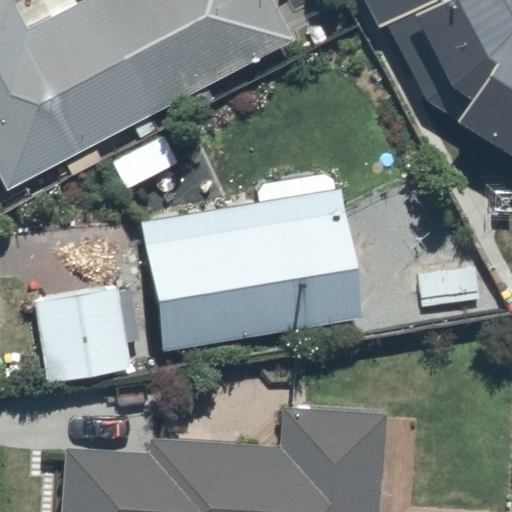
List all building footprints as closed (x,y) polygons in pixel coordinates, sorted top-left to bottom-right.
[(0,0),(0,170),(1,173),(291,23),(278,0),(46,0),(25,11),(19,0),(0,0)] [(511,0),(367,0),(381,26),(389,22),(424,90),(511,140),(511,0)] [(253,178),(135,200),(159,332),(356,296),(331,157),(252,172),(253,178)] [(111,272),(26,287),(40,365),(124,351),(111,272)] [(511,297),(500,304),(511,324),(511,297)] [(59,430),(53,511),(372,511),(380,400),(280,393),(278,429),(148,420),(147,436),(59,430)]
